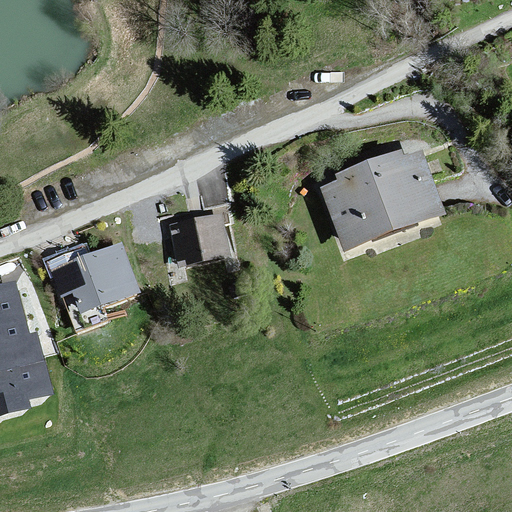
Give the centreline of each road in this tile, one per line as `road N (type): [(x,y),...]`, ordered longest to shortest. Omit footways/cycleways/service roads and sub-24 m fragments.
road 1 (residential): [(0,248),(100,210),(511,18)]
road 2 (tertiary): [(511,405),(366,456),(153,511)]
